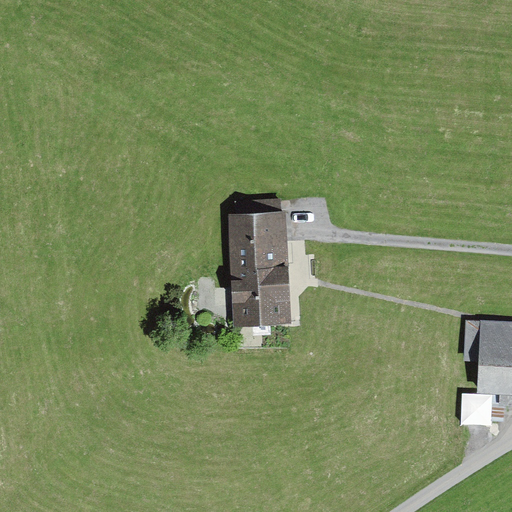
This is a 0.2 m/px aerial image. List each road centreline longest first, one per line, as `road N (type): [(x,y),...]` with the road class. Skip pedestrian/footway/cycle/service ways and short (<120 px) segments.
road 1 (track): [(511,254),(303,239)]
road 2 (unclassified): [(401,511),(511,442)]
